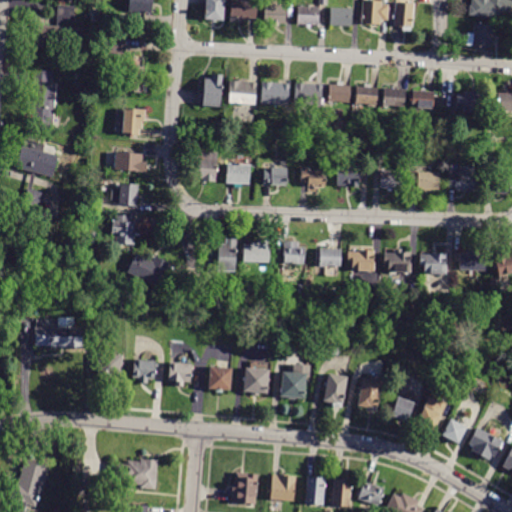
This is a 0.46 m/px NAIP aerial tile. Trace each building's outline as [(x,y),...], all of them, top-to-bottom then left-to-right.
[(129,0),(153,0),(153,12),(129,12),(129,0)] [(204,0),(224,0),(224,20),(204,19),(204,0)] [(231,0),(257,1),(257,19),(249,19),(249,21),(242,21),(242,22),(230,22),(231,0)] [(285,24),(264,23),(265,5),(276,6),(276,0),(295,0),(295,2),(286,2),(285,24)] [(319,4),(318,25),(297,25),(298,6),(308,7),(308,2),(319,2),(319,0),(327,0),(327,5),(319,4)] [(511,0),(473,0),(473,6),(471,6),(470,17),(503,20),(504,12),(511,12),(511,0)] [(381,20),(381,25),(361,24),(362,1),(382,1),(382,4),(389,5),(389,20),(381,20)] [(393,27),(394,3),(415,4),(414,27),(393,27)] [(58,7),(58,5),(75,7),(73,22),(61,21),(60,26),(83,28),(81,49),(59,47),(59,48),(36,47),(38,25),(56,26),(58,7)] [(352,27),(330,26),(330,8),(352,9),(352,27)] [(467,45),(468,33),(473,33),(474,23),(494,25),(491,47),(467,45)] [(125,55),(109,53),(111,34),(126,36),(125,55)] [(142,93),(126,93),(127,66),(144,67),(144,74),(146,74),(145,84),(143,84),(142,93)] [(35,71),(53,72),(52,85),(56,85),(53,130),(33,128),(35,112),(32,112),(35,71)] [(204,79),(212,79),(212,74),(223,75),(222,107),(203,106),(204,79)] [(257,83),(256,104),(229,103),(229,82),(257,83)] [(289,84),(289,105),(261,104),(262,83),(289,84)] [(323,85),(322,106),(294,105),(294,84),(323,85)] [(350,86),(350,103),(328,102),(328,85),(350,86)] [(377,88),(377,105),(356,104),(356,87),(377,88)] [(405,107),(383,106),(383,89),(406,90),(405,107)] [(434,92),(433,110),(411,109),(412,91),(434,92)] [(456,94),(463,94),(463,92),(470,92),(471,91),(483,92),(482,112),(455,111),(456,94)] [(511,94),(498,94),(498,113),(511,113),(511,94)] [(142,128),(142,129),(140,129),(140,136),(123,136),(124,109),(145,110),(145,122),(142,122),(142,128)] [(29,182),(32,171),(16,167),(22,146),(58,156),(53,177),(36,173),(32,189),(43,192),(38,209),(23,205),(29,182)] [(143,153),(142,162),(147,162),(147,173),(115,171),(115,152),(143,153)] [(194,152),(218,153),(217,181),(202,181),(202,179),(193,178),(194,152)] [(226,177),(227,164),(251,165),(250,184),(226,183),(226,177)] [(337,164),(360,165),(359,172),(363,172),(363,180),(359,180),(359,187),(337,186),(337,164)] [(460,165),(474,166),(474,174),(477,174),(477,192),(455,191),(455,187),(448,187),(449,173),(460,173),(460,165)] [(264,167),(286,168),(286,186),(264,185),(264,167)] [(301,167),(309,167),(309,170),(326,171),(325,188),(307,187),(307,183),(301,182),(301,167)] [(381,170),(402,171),(402,189),(380,189),(381,170)] [(418,172),(439,172),(439,190),(417,190),(418,172)] [(485,194),(486,177),(510,178),(509,195),(485,194)] [(138,184),(137,207),(113,206),(113,200),(112,200),(112,190),(121,190),(121,183),(138,184)] [(103,208),(89,208),(89,198),(103,199),(103,208)] [(131,223),(140,224),(140,236),(134,236),(134,245),(116,245),(117,234),(112,233),(112,221),(115,221),(115,215),(131,215),(131,223)] [(218,262),(219,243),(225,243),(225,239),(236,239),(235,272),(217,271),(218,262)] [(251,242),(258,242),(258,240),(269,241),(269,263),(243,262),(244,245),(250,245),(250,242),(251,242)] [(284,247),(284,240),(299,241),(299,247),(305,247),(305,264),(283,263),(283,247),(284,247)] [(334,249),(342,249),(341,267),(320,266),(320,249),(334,249)] [(411,252),(410,273),(388,272),(389,265),(384,264),(384,253),(395,253),(395,249),(402,249),(402,252),(411,252)] [(373,251),(375,251),(374,271),(352,271),(352,263),(347,262),(348,251),(359,252),(359,250),(373,251)] [(461,253),(466,253),(466,251),(479,251),(479,253),(485,253),(485,271),(459,270),(460,253),(461,253)] [(511,273),(499,277),(494,255),(506,252),(506,254),(511,252),(511,273)] [(446,254),(447,254),(446,274),(424,274),(424,266),(420,266),(420,254),(431,255),(431,253),(446,254)] [(166,270),(164,270),(157,286),(127,272),(136,254),(154,262),(156,257),(169,263),(166,270)] [(346,328),(346,315),(354,315),(355,328),(346,328)] [(82,327),(82,346),(65,346),(52,346),(51,345),(35,345),(35,327),(59,327),(59,317),(74,317),(74,327),(82,327)] [(113,380),(97,378),(99,354),(123,356),(120,380),(113,380)] [(156,361),(155,380),(148,379),(147,383),(139,383),(139,379),(133,378),(135,359),(156,361)] [(192,364),(191,383),(184,382),(183,386),(175,386),(175,381),(168,381),(170,362),(192,364)] [(282,371),(293,372),(293,364),(310,365),(309,378),(306,378),(304,398),(279,396),(282,371)] [(232,368),(230,391),(223,390),(222,393),(216,392),(216,389),(208,389),(210,366),(232,368)] [(269,370),(267,393),(259,393),(259,396),(251,395),(251,392),(243,392),(245,368),(269,370)] [(347,377),(342,408),(332,406),(333,403),(323,401),(328,374),(347,377)] [(382,381),(376,413),(365,411),(366,407),(357,406),(362,378),(382,381)] [(414,403),(407,421),(390,415),(397,396),(414,403)] [(433,432),(416,424),(428,397),(437,401),(438,399),(446,403),(433,432)] [(467,427),(458,444),(441,436),(451,419),(467,427)] [(502,441),(494,457),(491,455),(489,460),(471,451),(473,446),(468,444),(476,428),(502,441)] [(511,470),(502,466),(511,446),(511,470)] [(115,463),(128,464),(128,460),(140,461),(140,459),(157,460),(155,489),(140,488),(141,486),(135,485),(135,487),(130,487),(130,484),(126,484),(126,480),(114,479),(115,463)] [(3,511),(6,503),(8,504),(15,483),(18,484),(25,460),(47,466),(33,511),(3,511)] [(232,484),(235,485),(236,472),(258,474),(255,504),(231,502),(232,484)] [(279,475),(296,477),(294,502),(270,500),(272,475),(279,475)] [(315,476),(325,477),(323,505),(305,504),(307,476),(315,476)] [(342,478),(352,479),(350,507),(331,506),(334,477),(342,478)] [(100,496),(79,495),(80,478),(101,479),(100,496)] [(370,484),(384,488),(378,506),(358,499),(363,482),(370,484)] [(422,508),(423,509),(421,511),(384,511),(393,494),(400,497),(402,493),(419,501),(417,505),(422,508)]
